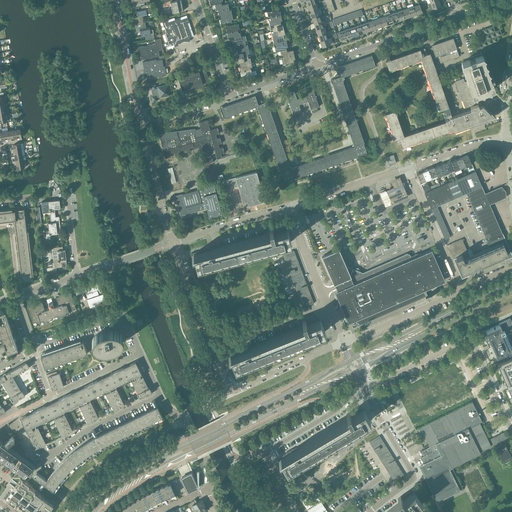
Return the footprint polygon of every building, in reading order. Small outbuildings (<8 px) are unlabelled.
[(183,11),(183,8),(181,0),(177,0),(170,2),(173,13),(183,11)] [(439,0),(430,3),(428,4),(431,13),(439,10),(438,7),(441,6),(439,0)] [(308,6),(310,12),(318,9),(316,3),(308,6)] [(133,24),(135,24),(144,22),(142,16),(147,15),(147,12),(152,11),(151,4),(141,6),(141,10),(136,11),(137,15),(133,16),(134,22),(133,23),(133,24)] [(419,4),(414,6),(416,14),(422,12),(419,4)] [(414,6),(408,8),(410,16),(416,14),(414,6)] [(221,15),(221,16),(232,14),(231,9),(229,10),(229,8),(218,10),(219,15),(221,15)] [(312,18),(320,15),(322,14),(320,8),(318,9),(310,12),(312,18)] [(408,8),(402,10),(405,18),(410,16),(408,8)] [(270,16),(270,18),(281,16),(280,11),(278,11),(278,9),(267,12),(268,16),(270,16)] [(402,10),(396,12),(399,20),(405,18),(402,10)] [(396,12),(390,14),(393,23),(399,20),(396,12)] [(232,14),(221,16),(221,18),(220,19),(221,24),(232,21),(231,19),(233,19),(232,14)] [(390,14),(384,16),(387,25),(393,23),(390,14)] [(163,35),(168,49),(176,46),(177,45),(178,44),(178,43),(184,41),(190,41),(190,37),(194,36),(187,15),(175,20),(174,18),(160,23),(165,34),(163,35)] [(312,18),(314,23),(322,21),(320,15),(312,18)] [(269,20),(270,25),(281,23),(280,21),(282,20),(281,16),(270,18),(271,20),(269,20)] [(384,16),(378,19),(381,27),(387,25),(384,16)] [(378,19),(372,21),(375,29),(381,27),(378,19)] [(314,23),(316,29),(324,27),(322,21),(314,23)] [(372,21),(367,23),(369,31),(375,29),(372,21)] [(145,22),(144,22),(135,24),(135,25),(133,25),(133,26),(135,27),(136,32),(140,31),(141,36),(145,35),(145,40),(154,38),(153,30),(150,30),(150,27),(146,28),(145,22)] [(226,28),(227,33),(238,30),(237,28),(239,28),(238,23),(227,25),(228,28),(226,28)] [(273,29),(273,31),(284,29),(283,24),(281,25),(281,23),(270,25),(271,30),(273,29)] [(367,23),(361,25),(363,33),(369,31),(367,23)] [(361,25),(355,27),(358,35),(363,33),(361,25)] [(468,78),(468,80),(465,82),(463,78),(455,81),(458,92),(459,92),(465,108),(481,103),(474,96),(474,94),(476,94),(480,93),(481,93),(482,92),(484,91),(484,92),(487,90),(489,91),(489,89),(491,89),(495,88),(491,78),(494,78),(493,76),(490,77),(489,73),(488,73),(488,71),(488,70),(486,66),(485,64),(486,63),(485,62),(484,59),(483,59),(483,57),(484,56),(482,55),(485,52),(483,47),(498,42),(497,36),(502,35),(500,29),(495,31),(493,26),(482,30),(484,33),(483,35),(479,36),(481,42),(476,43),(478,49),(480,48),(481,52),(480,54),(469,58),(470,59),(462,62),(462,64),(463,64),(463,66),(464,70),(464,71),(465,71),(466,73),(467,77),(467,78),(468,78)] [(316,29),(318,35),(326,32),(324,27),(316,29)] [(355,27),(349,29),(352,37),(358,35),(355,27)] [(272,34),(273,38),(284,36),(283,34),(285,34),(284,29),(273,31),(273,33),(272,34)] [(349,29),(343,31),(346,39),(352,37),(349,29)] [(346,39),(343,31),(337,33),(340,41),(346,39)] [(318,35),(320,41),(328,38),(326,32),(318,35)] [(233,40),(234,45),(245,43),(245,41),(246,40),(245,35),(241,36),(241,37),(235,38),(235,40),(233,40)] [(275,42),(276,44),(287,42),(286,37),(284,38),(284,36),(273,38),(274,43),(275,42)] [(140,59),(141,59),(142,60),(159,56),(158,50),(163,49),(161,38),(155,40),(155,43),(147,45),(147,46),(144,46),(139,47),(141,56),(140,56),(140,59)] [(328,38),(320,41),(322,47),(330,44),(328,38)] [(450,39),(432,46),(433,49),(435,55),(438,64),(459,57),(457,49),(457,48),(456,48),(454,42),(455,42),(453,38),(450,39)] [(276,52),(280,51),(280,50),(287,49),(286,47),(288,47),(287,42),(276,44),(276,46),(274,47),(276,52)] [(237,49),(237,51),(248,49),(247,44),(246,45),(245,43),(234,45),(235,49),(237,49)] [(445,109),(449,107),(444,95),(444,94),(440,82),(440,81),(435,69),(436,69),(435,69),(431,56),(435,55),(433,49),(429,50),(428,49),(429,50),(426,51),(425,47),(418,50),(405,54),(393,59),(392,58),(392,59),(390,60),(389,56),(386,57),(388,60),(386,61),(389,71),(389,70),(396,68),(396,70),(396,68),(402,66),(402,67),(403,67),(402,66),(408,64),(409,65),(408,64),(415,62),(415,63),(415,61),(421,59),(424,66),(422,66),(424,66),(426,72),(424,73),(426,72),(428,78),(427,79),(428,79),(430,85),(429,85),(429,86),(430,85),(432,91),(431,92),(433,92),(435,98),(433,98),(435,98),(437,104),(436,104),(436,105),(437,104),(439,110),(439,111),(445,109)] [(236,53),(237,58),(248,56),(248,54),(249,53),(248,49),(237,51),(238,53),(236,53)] [(294,54),(283,57),(284,59),(282,59),(283,64),(294,62),(293,59),(295,59),(294,54)] [(262,102),(261,101),(260,101),(259,101),(257,95),(255,95),(252,96),(252,98),(221,109),(220,107),(223,117),(225,117),(255,107),(256,109),(258,108),(280,172),(281,172),(284,181),(294,178),(294,179),(294,178),(357,156),(357,157),(358,157),(357,156),(367,152),(364,143),(364,142),(364,143),(342,79),(344,79),(344,76),(374,66),(374,65),(375,65),(372,56),(372,57),(341,67),(340,66),(337,67),(335,68),(337,73),(337,74),(336,75),(335,76),(335,77),(335,78),(331,79),(332,83),(333,82),(355,144),(354,144),(354,145),(353,145),(353,146),(353,147),(353,148),(292,169),(292,168),(291,168),(291,167),(290,167),(289,167),(267,105),(269,105),(267,101),(263,103),(262,102)] [(240,62),(240,64),(251,62),(250,57),(248,58),(248,56),(237,58),(238,63),(240,62)] [(143,71),(144,77),(150,75),(150,77),(155,76),(155,77),(159,76),(159,77),(163,77),(163,75),(166,75),(165,66),(163,66),(162,59),(156,60),(156,59),(143,62),(144,71),(143,71)] [(239,67),(240,71),(251,69),(250,67),(252,67),(251,62),(240,64),(241,66),(239,67)] [(169,66),(171,73),(183,71),(181,63),(169,66)] [(251,69),(240,71),(241,76),(243,75),(243,78),(254,75),(253,71),(251,71),(251,69)] [(199,71),(178,78),(182,91),(191,88),(192,91),(211,85),(206,70),(199,72),(199,71)] [(145,89),(145,91),(151,90),(152,96),(151,96),(152,101),(158,100),(157,98),(170,95),(168,84),(156,87),(156,85),(151,85),(152,87),(145,89)] [(308,102),(310,109),(319,106),(312,85),(303,88),(306,96),(297,99),(294,91),(286,94),(293,115),(302,112),(299,105),(308,102)] [(465,108),(451,113),(449,114),(450,118),(454,129),(493,116),(483,105),(484,105),(483,102),(481,103),(465,108)] [(449,107),(445,109),(447,115),(444,116),(445,118),(445,119),(446,120),(445,120),(446,120),(446,121),(444,122),(432,126),(431,126),(419,131),(419,130),(418,131),(406,135),(404,136),(402,130),(402,129),(397,117),(396,115),(400,113),(399,111),(396,112),(395,110),(385,114),(386,114),(388,120),(386,120),(386,121),(388,120),(390,126),(389,127),(390,127),(392,133),(391,133),(392,133),(394,139),(396,139),(398,145),(401,144),(403,147),(409,145),(409,146),(410,146),(409,145),(415,142),(416,144),(416,142),(422,140),(422,142),(422,140),(428,138),(429,139),(428,138),(435,136),(435,137),(435,136),(441,134),(441,135),(442,135),(441,134),(447,131),(448,133),(448,131),(454,129),(450,118),(449,114),(451,113),(449,107)] [(164,131),(158,133),(165,158),(171,157),(170,153),(174,152),(175,156),(181,154),(180,151),(184,150),(184,153),(191,151),(190,148),(193,147),(194,149),(200,147),(199,145),(202,145),(205,156),(201,157),(203,165),(213,162),(212,157),(216,156),(217,159),(222,158),(221,154),(224,153),(222,147),(219,148),(218,144),(221,143),(220,137),(217,138),(216,134),(219,134),(217,128),(210,130),(209,128),(207,120),(199,122),(195,130),(183,131),(183,130),(177,131),(176,130),(171,132),(170,131),(165,132),(164,131)] [(11,151),(21,150),(24,149),(23,143),(20,144),(20,143),(13,145),(14,149),(11,149),(11,151)] [(13,161),(13,163),(23,161),(26,160),(25,155),(22,156),(15,157),(16,161),(13,161)] [(468,155),(462,157),(466,166),(471,163),(468,155)] [(462,157),(456,160),(460,168),(466,166),(462,157)] [(451,161),(450,161),(455,170),(460,168),(456,160),(451,162),(451,161)] [(450,161),(445,163),(448,172),(454,169),(454,170),(455,170),(450,161)] [(445,163),(439,166),(443,174),(448,172),(445,163)] [(434,167),(433,167),(437,175),(437,176),(443,174),(439,166),(434,168),(434,167)] [(173,167),(168,168),(172,183),(177,182),(173,167)] [(433,167),(428,169),(431,177),(437,175),(433,167)] [(428,169),(422,172),(426,180),(431,177),(428,169)] [(431,209),(437,206),(466,193),(490,248),(506,242),(503,233),(502,234),(501,230),(496,219),(493,212),(490,205),(485,194),(478,179),(479,179),(475,171),(425,193),(431,209)] [(238,186),(244,207),(265,202),(257,172),(227,180),(229,186),(231,185),(232,188),(238,186)] [(426,181),(426,180),(422,172),(417,174),(421,183),(426,181)] [(201,186),(202,189),(207,209),(209,217),(221,214),(221,213),(213,182),(201,186)] [(402,185),(395,188),(395,187),(387,191),(392,203),(407,196),(402,185)] [(485,194),(490,205),(507,197),(506,191),(502,186),(485,194)] [(185,214),(207,209),(202,189),(175,196),(179,209),(180,216),(185,214)] [(60,200),(48,201),(49,204),(42,205),(44,223),(60,221),(59,217),(56,217),(55,208),(60,208),(60,200)] [(0,221),(9,221),(9,218),(12,218),(15,218),(22,282),(32,280),(24,209),(14,210),(13,210),(13,211),(8,211),(0,211),(0,221)] [(57,233),(58,240),(62,239),(61,228),(57,229),(57,226),(60,226),(60,221),(44,223),(44,227),(49,227),(49,230),(45,230),(46,239),(51,238),(50,234),(57,233)] [(194,255),(197,266),(290,241),(288,230),(287,231),(278,233),(277,231),(273,231),(273,229),(269,230),(270,235),(212,251),(211,251),(211,250),(208,251),(208,250),(203,250),(203,253),(195,255),(194,255)] [(506,242),(490,248),(469,258),(466,251),(467,251),(462,239),(447,245),(454,259),(456,258),(458,263),(456,264),(462,278),(469,275),(469,274),(483,268),(484,269),(490,266),(490,265),(505,258),(505,259),(507,258),(508,258),(509,258),(509,257),(509,256),(511,255),(511,256),(511,251),(510,250),(509,249),(506,242)] [(53,259),(54,268),(67,266),(65,249),(61,250),(61,247),(52,248),(52,251),(57,251),(58,258),(53,259)] [(425,289),(427,286),(443,279),(431,251),(421,255),(417,253),(410,256),(410,254),(407,253),(363,272),(343,265),(344,261),(339,249),(322,256),(338,294),(336,295),(337,298),(340,297),(353,328),(425,296),(427,299),(431,298),(429,292),(427,293),(426,291),(426,290),(425,289)] [(85,284),(74,287),(76,295),(85,292),(87,297),(88,296),(89,298),(87,299),(91,310),(107,304),(103,293),(102,294),(98,280),(91,283),(91,285),(86,287),(85,284)] [(52,302),(48,304),(49,307),(44,309),(43,304),(40,302),(35,304),(35,303),(27,305),(28,306),(27,307),(33,322),(33,324),(40,321),(40,322),(41,321),(41,322),(58,316),(69,313),(69,312),(69,311),(76,309),(76,308),(70,292),(70,290),(62,293),(63,294),(58,296),(57,299),(58,304),(54,306),(52,302)] [(0,358),(3,357),(1,354),(4,352),(2,350),(5,348),(7,353),(18,349),(5,311),(0,312),(0,358)] [(491,343),(489,345),(490,348),(496,362),(497,361),(506,357),(505,354),(507,353),(511,351),(511,350),(510,349),(511,348),(511,332),(506,335),(504,331),(511,327),(511,321),(511,319),(510,318),(499,323),(499,324),(486,330),(491,343)] [(304,325),(304,326),(304,327),(247,350),(247,349),(244,351),(244,350),(239,351),(239,353),(231,357),(231,356),(231,357),(235,367),(236,367),(235,366),(324,331),(325,331),(321,321),(320,321),(311,325),(310,322),(307,323),(306,321),(302,322),(303,326),(304,325)] [(218,329),(221,338),(228,336),(224,327),(218,329)] [(92,341),(92,343),(93,345),(94,347),(96,348),(98,349),(101,350),(105,350),(108,350),(111,349),(113,349),(116,348),(118,346),(120,345),(121,344),(122,342),(123,340),(123,338),(123,337),(122,336),(122,335),(121,334),(117,332),(113,330),(109,330),(105,330),(101,332),(101,334),(99,334),(99,335),(95,336),(94,336),(93,337),(92,339),(92,341)] [(40,355),(41,357),(45,368),(87,353),(83,341),(40,355)] [(511,358),(497,365),(506,385),(507,385),(509,389),(508,389),(511,397),(511,358)] [(204,378),(211,381),(214,373),(210,372),(211,371),(209,368),(208,367),(209,364),(202,361),(199,368),(203,370),(205,374),(204,378)] [(16,368),(18,372),(23,369),(24,370),(29,367),(26,362),(16,368)] [(129,365),(130,366),(137,379),(143,376),(137,364),(134,365),(133,363),(129,365)] [(117,370),(116,370),(122,383),(130,379),(131,382),(132,381),(137,379),(130,366),(125,369),(125,367),(120,369),(117,370)] [(0,376),(0,382),(2,381),(12,376),(18,372),(16,368),(6,373),(5,372),(3,374),(4,375),(0,376)] [(110,376),(105,379),(111,391),(116,389),(115,386),(122,383),(116,370),(116,371),(114,372),(109,375),(110,376)] [(48,377),(49,381),(60,378),(59,373),(57,374),(54,375),(50,376),(48,377)] [(14,380),(12,376),(2,381),(4,385),(14,380)] [(145,380),(143,376),(137,379),(132,381),(134,385),(145,380)] [(49,381),(51,386),(62,382),(60,378),(49,381)] [(91,383),(90,383),(96,395),(107,390),(108,393),(111,391),(105,379),(99,382),(99,380),(94,382),(91,383)] [(17,384),(14,380),(4,385),(7,389),(17,384)] [(147,384),(145,380),(134,385),(136,389),(147,384)] [(62,382),(51,386),(52,390),(63,386),(62,382)] [(84,389),(79,392),(85,405),(91,402),(89,399),(96,395),(90,383),(88,385),(83,387),(84,389)] [(19,387),(17,384),(7,389),(9,393),(19,387)] [(148,389),(147,384),(136,389),(138,394),(148,389)] [(21,391),(19,387),(9,393),(11,397),(21,391)] [(116,389),(111,391),(108,393),(106,394),(108,398),(118,393),(116,389)] [(149,390),(148,389),(138,394),(140,398),(146,395),(147,396),(152,393),(150,389),(149,390)] [(21,391),(11,397),(13,401),(19,398),(20,399),(25,396),(22,390),(21,391)] [(65,396),(64,396),(70,408),(78,404),(79,407),(80,407),(85,405),(79,392),(73,394),(73,393),(68,395),(65,396)] [(118,393),(108,398),(110,402),(120,397),(118,393)] [(58,402),(53,404),(59,417),(64,414),(63,412),(70,408),(64,396),(62,398),(57,400),(58,402)] [(120,397),(110,402),(112,406),(122,401),(120,397)] [(122,401),(112,406),(114,410),(125,405),(122,401)] [(91,402),(85,405),(80,407),(82,411),(93,406),(91,402)] [(473,403),(420,428),(425,437),(430,447),(421,451),(424,456),(421,457),(425,464),(420,466),(437,500),(462,488),(454,471),(453,468),(452,466),(456,464),(461,461),(465,460),(465,459),(471,456),(471,457),(475,455),(474,455),(491,446),(480,422),(482,421),(473,403)] [(39,408),(38,408),(44,421),(55,416),(56,418),(59,417),(53,404),(47,407),(47,405),(42,408),(39,409),(39,408)] [(93,406),(82,411),(84,415),(95,410),(93,406)] [(163,417),(158,407),(129,421),(101,435),(97,437),(92,440),(89,442),(84,444),(80,447),(77,450),(73,453),(69,456),(66,459),(62,462),(59,466),(56,469),(53,473),(50,476),(47,480),(46,482),(46,485),(54,491),(56,487),(59,483),(62,480),(65,477),(67,473),(71,470),(74,467),(77,464),(80,462),(84,459),(87,457),(89,460),(92,459),(89,455),(91,454),(92,453),(95,457),(97,455),(94,452),(98,449),(102,447),(106,445),(114,441),(134,431),(136,435),(139,434),(137,430),(140,429),(142,433),(144,431),(142,427),(163,417)] [(32,415),(27,417),(33,430),(37,428),(39,427),(37,424),(44,421),(38,408),(38,409),(36,411),(31,413),(32,415)] [(95,410),(84,415),(86,419),(97,414),(95,410)] [(293,452),(293,451),(288,453),(289,455),(282,460),(282,459),(281,460),(287,469),(369,420),(370,420),(364,410),(364,411),(355,416),(354,413),(351,415),(349,413),(346,415),(348,418),(349,419),(296,451),(296,450),(293,452)] [(64,414),(59,417),(56,418),(54,419),(56,423),(66,418),(64,414)] [(97,414),(86,419),(88,423),(99,418),(97,414)] [(21,421),(27,433),(33,430),(27,417),(26,415),(22,417),(24,419),(21,421)] [(66,418),(56,423),(58,427),(68,422),(66,418)] [(68,422),(58,427),(60,432),(70,427),(68,422)] [(70,427),(60,432),(62,436),(73,431),(70,427)] [(27,433),(29,437),(39,432),(37,428),(33,430),(27,433)] [(490,439),(493,445),(508,438),(505,431),(490,439)] [(29,437),(31,441),(41,436),(39,432),(29,437)] [(9,439),(7,437),(4,440),(8,444),(10,442),(12,442),(14,442),(15,442),(16,441),(18,441),(19,440),(20,440),(17,434),(16,435),(15,435),(14,436),(13,436),(9,439)] [(31,441),(33,445),(43,440),(41,436),(31,441)] [(43,440),(33,445),(35,449),(45,444),(43,440)] [(12,450),(4,444),(1,442),(0,443),(0,442),(0,456),(25,475),(27,472),(30,474),(33,470),(30,468),(32,465),(21,457),(22,455),(24,454),(25,453),(27,452),(21,442),(18,444),(16,446),(14,448),(12,450)] [(511,459),(511,458),(504,443),(495,448),(503,464),(511,459)] [(34,476),(41,482),(41,481),(44,481),(46,479),(37,472),(34,476)] [(182,481),(188,492),(198,487),(197,484),(198,483),(195,477),(194,478),(193,476),(191,473),(181,478),(182,481)] [(20,485),(17,489),(38,504),(35,509),(13,494),(7,502),(21,511),(46,511),(53,503),(20,479),(17,483),(20,485)] [(170,483),(165,485),(170,496),(175,494),(170,483)] [(165,485),(161,487),(166,498),(170,496),(165,485)] [(161,487),(156,489),(161,500),(166,498),(161,487)] [(156,489),(151,492),(156,502),(161,500),(156,489)] [(151,492),(146,494),(152,505),(156,502),(151,492)] [(400,501),(401,503),(388,511),(406,511),(421,501),(421,500),(415,492),(414,492),(415,492),(407,498),(405,496),(402,498),(400,496),(397,499),(400,501)] [(309,511),(328,511),(318,493),(304,502),(309,511)] [(146,494),(141,497),(147,507),(152,505),(146,494)] [(141,497),(137,499),(143,510),(147,507),(141,497)] [(137,499),(132,502),(138,511),(139,511),(143,510),(137,499)] [(187,504),(192,511),(204,505),(201,499),(196,503),(194,500),(187,504)] [(138,511),(132,502),(128,505),(132,511),(138,511)]
